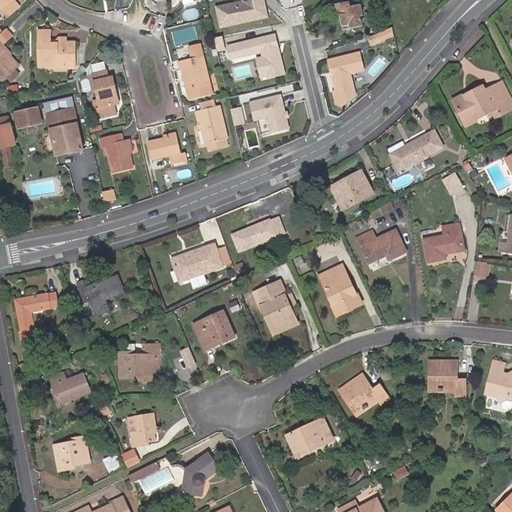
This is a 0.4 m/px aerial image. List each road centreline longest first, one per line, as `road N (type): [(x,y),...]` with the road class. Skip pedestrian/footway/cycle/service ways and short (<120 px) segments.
road 1 (residential): [(511,336),(385,334),(238,407),(284,511)]
road 2 (tertiary): [(0,255),(125,226),(329,143)]
road 3 (tertiary): [(329,143),(382,104),(478,0)]
road 4 (residential): [(30,511),(0,346)]
road 5 (residential): [(50,0),(131,37),(153,92)]
